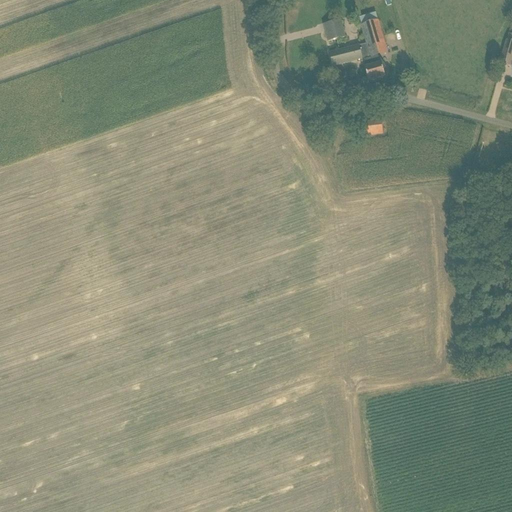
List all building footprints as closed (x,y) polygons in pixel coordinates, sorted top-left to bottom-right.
[(378,21),(361,26),(367,44),(368,46),(384,41),(378,21)] [(324,26),(328,42),(345,38),(341,22),(324,26)] [(500,65),(510,67),(511,59),(511,43),(507,42),(500,65)] [(362,59),(363,61),(372,59),(367,44),(330,54),(333,67),(362,59)] [(363,61),(365,69),(368,82),(385,78),(383,71),(382,65),(383,64),(380,59),(377,55),(371,56),(372,59),(363,61)] [(454,66),(433,61),(430,72),(433,73),(431,81),(440,83),(440,84),(445,86),(445,85),(457,88),(460,74),(452,72),(454,66)] [(365,123),(366,137),(383,135),(381,121),(365,123)]
